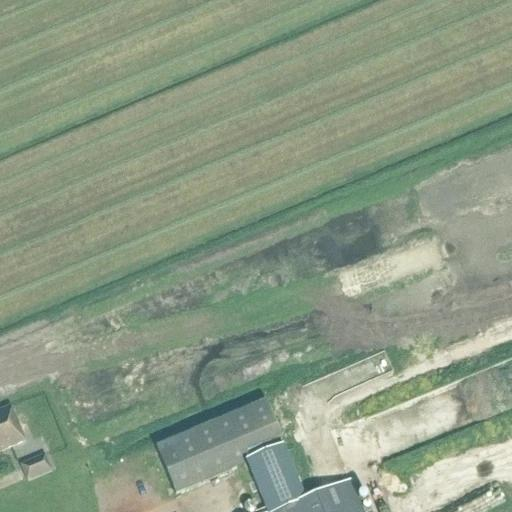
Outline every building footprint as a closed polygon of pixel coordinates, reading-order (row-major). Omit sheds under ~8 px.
[(347,380),(384,367),(380,356),(343,370),(347,380)] [(459,414),(511,400),(511,356),(449,372),(459,414)] [(174,496),(285,450),(265,403),(154,449),(174,496)] [(331,415),(340,440),(358,433),(349,408),(331,415)] [(8,409),(0,412),(0,453),(22,445),(8,409)] [(408,427),(427,424),(426,415),(407,418),(408,427)] [(27,484),(50,475),(43,458),(21,467),(27,484)] [(280,511),(361,511),(349,483),(280,511)]
